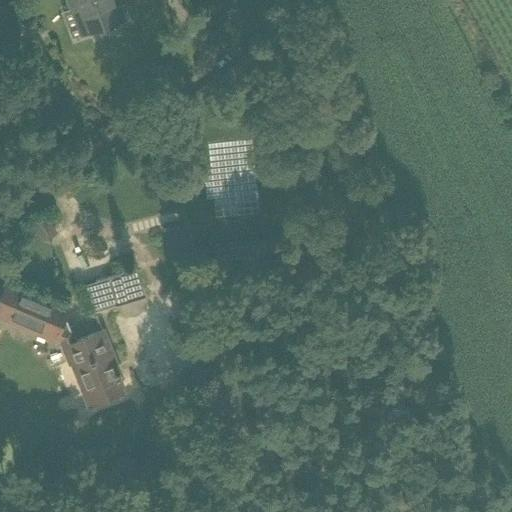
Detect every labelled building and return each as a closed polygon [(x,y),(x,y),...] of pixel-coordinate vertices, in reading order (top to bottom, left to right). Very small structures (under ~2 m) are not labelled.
[(116,0),(114,1),(113,0),(68,0),(71,7),(73,7),(79,6),(88,31),(124,18),(117,0),(116,0)] [(44,241),(58,230),(48,216),(33,227),(44,241)] [(180,223),(164,227),(172,258),(188,254),(180,223)] [(145,297),(136,268),(96,280),(105,309),(145,297)] [(62,346),(69,363),(73,362),(89,404),(124,390),(119,377),(121,376),(103,330),(75,341),(65,316),(68,307),(8,282),(0,299),(0,315),(55,339),(56,338),(61,340),(63,346),(62,346)]
